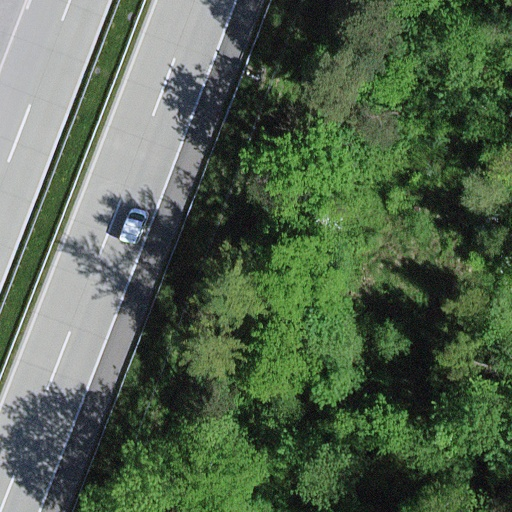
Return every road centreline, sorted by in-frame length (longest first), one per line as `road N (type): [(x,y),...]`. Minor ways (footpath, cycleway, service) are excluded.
road 1 (motorway): [(6,511),(200,0)]
road 2 (motorway): [(76,0),(27,138)]
